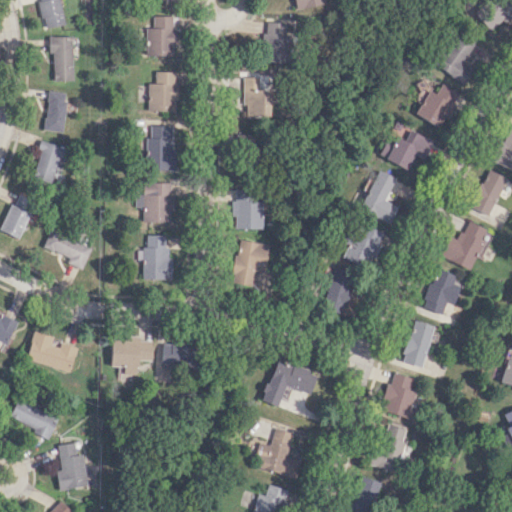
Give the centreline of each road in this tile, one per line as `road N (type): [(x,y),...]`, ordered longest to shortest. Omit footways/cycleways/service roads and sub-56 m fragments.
road 1 (residential): [(511,60),(430,199),(368,351),(318,511)]
road 2 (residential): [(368,351),(199,314),(88,308),(0,269)]
road 3 (residential): [(199,314),(204,42),(212,12)]
road 4 (residential): [(4,0),(13,78),(0,142)]
